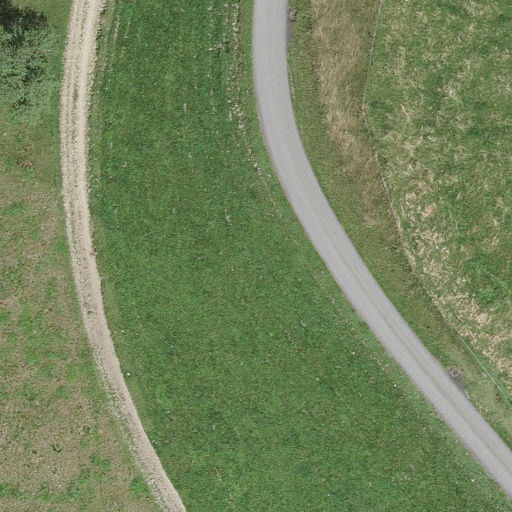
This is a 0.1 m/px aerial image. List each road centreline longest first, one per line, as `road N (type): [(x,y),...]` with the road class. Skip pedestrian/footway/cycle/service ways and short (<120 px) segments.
road 1 (track): [(266,0),(265,93),(292,176),(343,267),(511,482)]
road 2 (track): [(183,511),(120,401),(84,279),(69,135),(82,0)]
